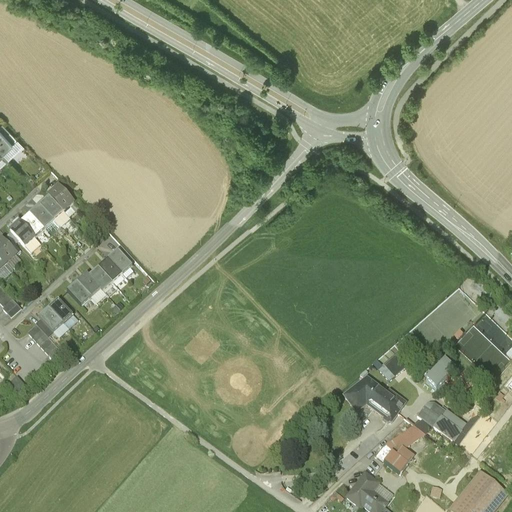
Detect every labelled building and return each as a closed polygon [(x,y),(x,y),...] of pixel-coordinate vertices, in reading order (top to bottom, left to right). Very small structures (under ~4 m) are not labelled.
[(0,125),(0,129),(12,143),(17,139),(3,123),(0,125)] [(0,149),(2,152),(12,143),(0,129),(0,149)] [(59,192),(49,201),(64,217),(73,208),(59,192)] [(49,201),(40,210),(54,226),(64,217),(49,201)] [(40,210),(30,219),(45,235),(54,226),(40,210)] [(30,219),(21,228),(35,244),(45,235),(30,219)] [(21,228),(11,237),(26,253),(35,244),(21,228)] [(35,244),(26,253),(32,260),(42,251),(35,244)] [(2,245),(0,247),(0,262),(7,271),(17,261),(2,245)] [(109,265),(123,280),(132,271),(118,256),(109,265)] [(99,274),(113,289),(123,280),(109,265),(99,274)] [(89,283),(101,295),(104,298),(113,289),(99,274),(89,283)] [(78,289),(92,304),(101,295),(89,283),(87,280),(78,289)] [(92,304),(78,289),(68,298),(82,313),(92,304)] [(4,296),(0,300),(0,309),(9,301),(4,296)] [(9,301),(0,309),(4,314),(13,305),(9,301)] [(17,310),(13,305),(4,314),(3,315),(8,319),(17,310)] [(49,315),(63,331),(73,322),(59,306),(49,315)] [(22,315),(17,310),(8,319),(12,324),(22,315)] [(63,331),(49,315),(39,325),(41,326),(54,340),(63,331)] [(49,344),(54,340),(41,326),(36,331),(41,335),(45,340),(49,344)] [(454,346),(489,381),(507,363),(472,328),(454,346)] [(41,335),(36,331),(28,339),(32,343),(41,335)] [(45,340),(41,335),(32,343),(36,348),(45,340)] [(49,344),(45,340),(36,348),(40,352),(49,344)] [(53,348),(49,344),(40,352),(44,357),(53,348)] [(57,353),(53,348),(44,357),(48,361),(57,353)] [(61,358),(57,353),(48,361),(53,366),(61,358)] [(412,366),(401,354),(385,368),(396,380),(412,366)] [(455,378),(444,367),(427,384),(439,395),(455,378)] [(18,383),(9,392),(17,400),(26,392),(18,383)] [(354,412),(366,421),(373,413),(383,421),(391,427),(393,423),(394,424),(397,419),(396,419),(397,418),(405,407),(398,402),(396,405),(380,393),(380,392),(369,384),(368,385),(366,384),(344,401),(353,412),(354,412)] [(425,410),(417,421),(422,424),(432,431),(458,450),(465,440),(459,436),(460,435),(441,421),(445,416),(434,408),(430,414),(425,410)] [(413,430),(384,450),(395,459),(400,453),(402,452),(432,431),(422,424),(413,430)] [(384,450),(376,460),(400,478),(414,461),(402,452),(400,453),(395,459),(384,450)] [(365,477),(346,501),(360,511),(363,510),(365,511),(383,511),(387,507),(372,495),(378,487),(365,477)] [(494,511),(506,498),(481,478),(453,511),(494,511)] [(393,499),(378,487),(372,495),(387,507),(393,499)] [(427,500),(438,503),(440,493),(430,490),(427,500)]
